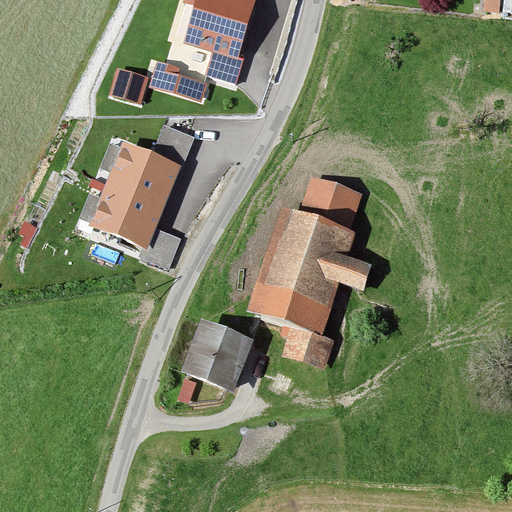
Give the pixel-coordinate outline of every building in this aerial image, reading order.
[(258,0),(196,0),(182,47),(212,56),(206,77),(232,85),(258,0)] [(500,2),(486,0),(485,0),(484,14),(498,16),(500,2)] [(181,71),(156,64),(148,91),(202,107),(208,87),(178,78),(181,71)] [(109,98),(140,108),(149,81),(118,71),(109,98)] [(163,129),(151,158),(181,171),(193,141),(163,129)] [(151,158),(122,147),(105,188),(164,212),(181,171),(151,158)] [(309,178),(297,214),(346,230),(358,194),(309,178)] [(164,212),(105,188),(89,230),(142,253),(148,255),(157,232),(164,212)] [(297,214),(279,209),(246,314),(289,327),(321,337),(336,288),(364,296),(373,268),(347,259),(355,232),(346,230),(297,214)] [(181,242),(157,232),(148,255),(142,253),(139,261),(169,272),(181,242)] [(251,345),(200,324),(179,373),(230,395),(251,345)] [(321,337),(289,327),(278,360),(323,376),(335,342),(321,337)]
